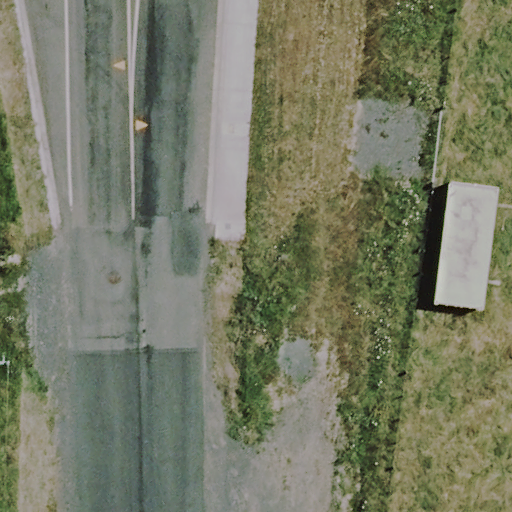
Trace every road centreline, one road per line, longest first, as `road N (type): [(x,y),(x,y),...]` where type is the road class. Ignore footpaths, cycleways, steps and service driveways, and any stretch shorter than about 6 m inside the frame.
road 1 (residential): [(136,215),(136,511)]
road 2 (residential): [(179,0),(136,215)]
road 3 (residential): [(136,215),(98,0)]
